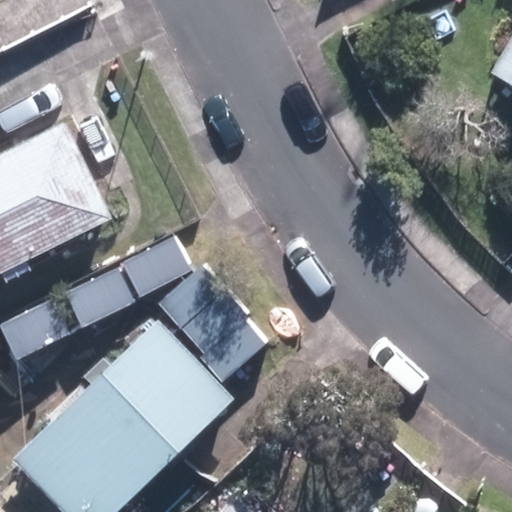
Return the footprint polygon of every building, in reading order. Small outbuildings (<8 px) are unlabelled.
[(511,83),(511,40),(494,73),(511,83)] [(0,262),(112,205),(64,110),(0,142),(0,262)] [(129,271),(147,296),(201,260),(183,234),(129,271)] [(158,305),(178,328),(227,287),(207,264),(158,305)] [(118,266),(65,292),(83,329),(136,303),(118,266)] [(183,332),(223,379),(271,339),(231,291),(183,332)] [(69,333),(52,298),(0,323),(0,326),(16,359),(69,333)] [(157,318),(14,459),(66,511),(117,511),(234,398),(157,318)] [(208,511),(276,511),(238,478),(208,511)]
